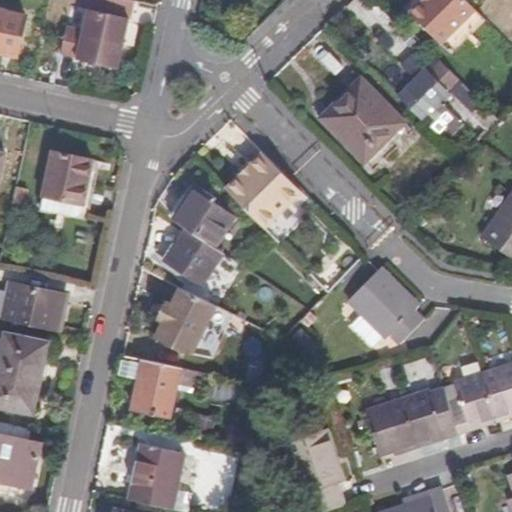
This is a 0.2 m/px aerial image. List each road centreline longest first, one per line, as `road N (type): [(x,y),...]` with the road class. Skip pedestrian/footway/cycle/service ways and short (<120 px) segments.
road 1 (residential): [(64,511),(147,131)]
road 2 (residential): [(511,302),(421,286),(230,84)]
road 3 (residential): [(511,435),(363,486)]
road 4 (residential): [(0,96),(147,131)]
road 5 (residential): [(320,0),(230,84)]
